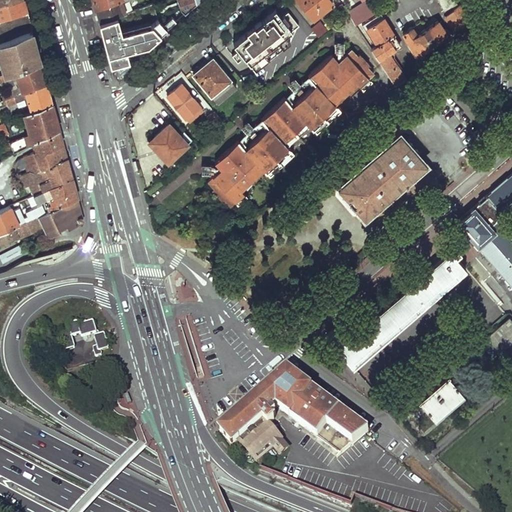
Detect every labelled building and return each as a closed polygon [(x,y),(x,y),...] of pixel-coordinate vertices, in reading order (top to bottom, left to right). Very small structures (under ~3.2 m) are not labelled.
[(0,18),(26,11),(24,3),(22,0),(13,0),(0,4),(0,18)] [(98,21),(124,12),(121,2),(125,0),(112,0),(94,6),(96,14),(98,21)] [(184,0),(187,9),(196,0),(184,0)] [(332,3),(329,0),(296,0),(312,19),(332,3)] [(368,0),(356,7),(364,20),(375,13),(368,0)] [(454,0),(437,0),(443,11),(456,3),(454,0)] [(336,9),(342,18),(348,13),(342,4),(336,9)] [(454,30),(472,19),(464,6),(456,11),(461,18),(450,25),(454,30)] [(356,25),(363,21),(364,20),(356,7),(348,13),(356,25)] [(273,10),(233,43),(239,50),(232,56),(237,62),(244,57),(256,72),(290,43),(284,36),(298,25),(286,11),(279,16),(273,10)] [(0,18),(0,40),(31,29),(28,20),(26,11),(0,18)] [(104,44),(125,37),(123,30),(139,25),(135,13),(125,16),(124,12),(98,21),(101,33),(104,44)] [(400,82),(407,75),(391,50),(400,43),(380,13),(362,25),(375,45),(371,48),(395,83),(400,82)] [(328,31),(321,21),(312,29),(319,38),(328,31)] [(437,21),(417,35),(412,27),(402,34),(417,56),(426,50),(425,47),(440,37),(445,45),(450,41),(437,21)] [(0,55),(5,73),(39,60),(34,43),(31,29),(0,40),(0,55)] [(111,73),(130,58),(125,44),(144,37),(143,31),(125,37),(104,44),(108,59),(111,73)] [(240,141),(217,163),(223,170),(211,182),(216,188),(214,190),(225,201),(227,200),(232,205),(245,193),(239,186),(261,165),(268,172),(292,149),(285,143),(307,122),(314,129),(338,105),(332,98),(342,88),(352,99),(363,87),(361,85),(374,73),(368,66),(370,64),(359,53),(358,55),(351,48),(341,58),(339,60),(338,59),(332,53),(309,75),(316,82),(319,86),(296,108),(293,104),(286,97),(263,119),(273,129),(250,151),(240,141)] [(237,86),(212,57),(193,73),(218,102),(237,86)] [(0,101),(46,84),(42,71),(39,60),(5,73),(0,75),(0,85),(5,83),(9,93),(0,95),(0,101)] [(181,82),(167,94),(186,117),(200,105),(193,96),(191,97),(187,93),(189,92),(181,82)] [(0,101),(0,105),(0,106),(3,105),(4,107),(21,101),(23,107),(26,105),(28,113),(51,103),(48,93),(46,84),(0,101)] [(30,135),(7,144),(11,155),(31,145),(59,131),(55,119),(51,103),(28,113),(23,115),(30,135)] [(204,110),(200,105),(186,117),(189,121),(204,110)] [(225,123),(215,110),(208,116),(218,129),(225,123)] [(435,173),(390,121),(377,131),(379,134),(375,137),(345,163),(343,165),(344,166),(332,176),(339,184),(336,186),(350,202),(364,217),(366,216),(373,224),(384,213),(385,214),(421,182),(423,183),(435,173)] [(179,134),(169,122),(148,141),(168,161),(191,140),(183,131),(179,134)] [(59,131),(31,145),(34,152),(13,162),(15,167),(62,145),(60,138),(59,131)] [(62,145),(15,167),(15,169),(19,170),(22,169),(24,173),(21,174),(16,177),(17,181),(66,158),(62,145)] [(66,158),(17,181),(22,189),(26,187),(31,196),(71,177),(66,158)] [(475,243),(511,285),(511,238),(496,219),(502,214),(501,211),(498,206),(511,193),(511,173),(477,205),(457,222),(475,243)] [(71,177),(31,196),(35,204),(53,196),(59,207),(77,198),(75,189),(71,177)] [(47,237),(81,223),(83,219),(80,210),(77,198),(59,207),(40,215),(36,217),(42,227),(47,237)] [(36,217),(40,215),(38,211),(27,216),(25,212),(21,214),(18,209),(16,209),(14,204),(6,208),(0,210),(0,233),(0,234),(36,217)] [(5,242),(42,227),(36,217),(0,234),(5,242)] [(347,360),(352,366),(465,267),(457,258),(449,250),(345,341),(334,329),(326,336),(347,360)] [(96,332),(96,331),(93,321),(92,320),(78,325),(77,322),(68,324),(68,325),(70,332),(60,335),(65,350),(66,350),(75,347),(71,336),(81,333),(81,335),(82,336),(96,332)] [(511,321),(511,320),(488,340),(497,351),(500,354),(511,343),(511,321)] [(101,350),(108,348),(104,333),(103,333),(94,336),(97,346),(93,347),(93,348),(95,356),(102,355),(101,350)] [(491,356),(497,351),(488,340),(485,338),(480,343),(491,356)] [(277,407),(341,454),(370,431),(307,384),(304,382),(288,370),(254,399),(219,431),(232,446),(277,407)] [(449,379),(420,403),(429,414),(434,420),(443,413),(444,415),(457,404),(455,402),(463,395),(449,379)] [(283,453),(259,425),(234,446),(253,467),(269,453),(275,460),(283,453)]
